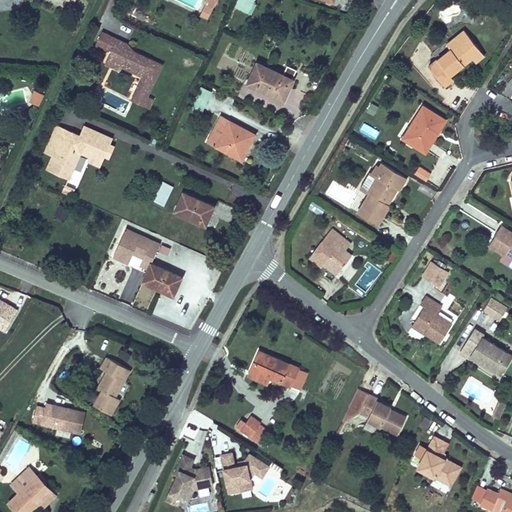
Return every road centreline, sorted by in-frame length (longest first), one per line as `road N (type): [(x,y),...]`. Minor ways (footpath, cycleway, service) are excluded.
road 1 (tertiary): [(378,26),(251,254)]
road 2 (residential): [(474,151),(356,338)]
road 3 (residential): [(0,264),(197,350)]
road 4 (residential): [(356,338),(511,456)]
road 5 (tertiary): [(197,350),(105,511)]
road 6 (residential): [(251,254),(356,338)]
